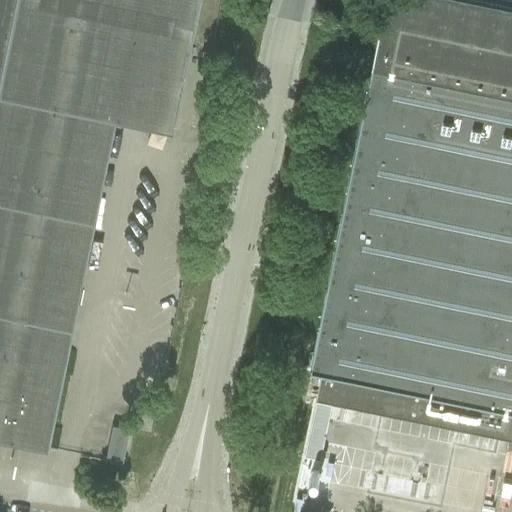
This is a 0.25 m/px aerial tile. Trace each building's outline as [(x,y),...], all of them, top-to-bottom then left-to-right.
[(13,0),(0,66),(0,437),(46,447),(113,116),(169,128),(195,0),(13,0)] [(0,0),(0,66),(13,0),(0,0)] [(511,1),(507,0),(384,0),(311,364),(323,367),(318,392),(332,395),(333,394),(356,399),(355,400),(358,401),(358,399),(381,404),(380,405),(383,406),(383,404),(406,409),(406,411),(408,411),(408,410),(431,414),(430,416),(433,416),(433,415),(445,417),(444,419),(511,432),(511,1)] [(129,427),(149,431),(155,398),(135,394),(129,427)] [(111,424),(104,459),(120,463),(127,428),(111,424)]
